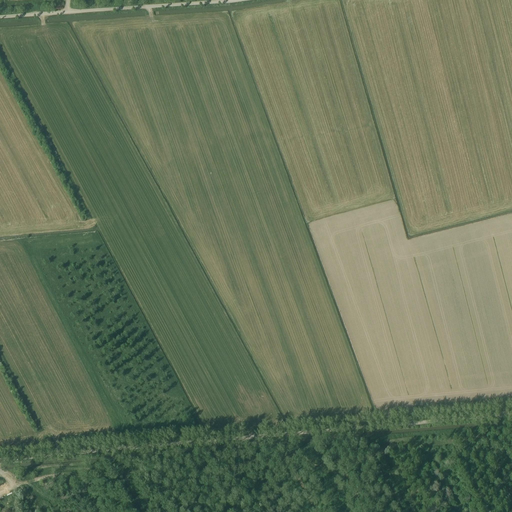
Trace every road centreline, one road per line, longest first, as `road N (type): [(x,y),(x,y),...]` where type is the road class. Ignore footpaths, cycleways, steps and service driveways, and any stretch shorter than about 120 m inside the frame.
road 1 (unclassified): [(0,461),(511,413)]
road 2 (unclassified): [(0,21),(270,0)]
